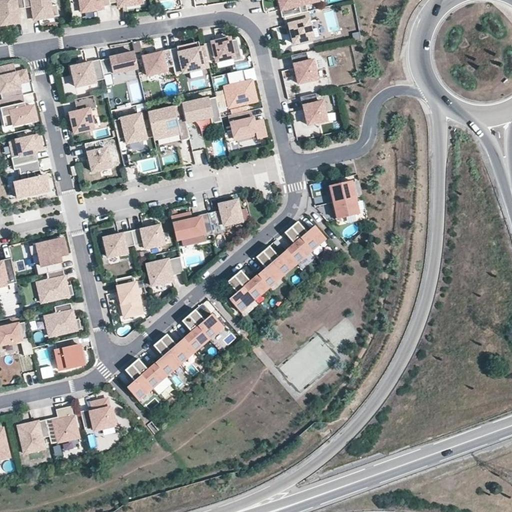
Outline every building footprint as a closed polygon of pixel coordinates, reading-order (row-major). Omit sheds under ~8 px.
[(22,0),(0,0),(0,25),(20,23),(18,7),(24,7),(22,0)] [(22,0),(24,7),(32,6),(34,20),(59,16),(58,5),(51,4),(51,2),(50,0),(22,0)] [(110,0),(82,0),(84,10),(103,7),(111,1),(110,0)] [(281,0),(286,20),(313,13),(311,5),(321,2),(320,0),(281,0)] [(313,13),(286,20),(289,25),(292,25),(296,42),(313,37),(309,22),(314,20),(313,13)] [(235,39),(204,47),(207,60),(229,54),(231,62),(240,60),(235,39)] [(178,48),(171,49),(174,66),(176,74),(209,66),(207,60),(204,47),(179,53),(178,48)] [(171,49),(143,55),(148,76),(170,71),(169,67),(174,66),(171,49)] [(138,67),(134,52),(100,61),(104,76),(138,67)] [(305,54),(292,57),(298,84),(319,80),(314,60),(307,61),(305,54)] [(98,57),(71,65),(76,84),(104,76),(100,61),(98,57)] [(0,87),(3,99),(21,94),(18,81),(28,79),(26,71),(18,73),(15,63),(0,66),(0,87)] [(240,73),(230,75),(232,84),(226,88),(229,106),(256,102),(252,80),(242,82),(240,73)] [(317,93),(301,96),(307,127),(328,122),(324,101),(318,102),(317,93)] [(0,114),(1,115),(12,113),(13,124),(38,120),(35,106),(26,107),(21,94),(3,99),(0,99),(0,114)] [(76,100),(79,111),(72,113),(77,133),(94,128),(89,110),(98,108),(94,95),(76,100)] [(224,121),(217,97),(184,105),(188,121),(211,115),(213,124),(224,121)] [(192,139),(184,105),(150,114),(156,137),(180,131),(183,141),(192,139)] [(251,113),(232,117),(235,134),(249,130),(252,143),(269,139),(264,120),(253,123),(251,113)] [(148,143),(143,118),(114,124),(122,141),(127,140),(129,147),(148,143)] [(39,137),(11,144),(14,159),(10,160),(13,169),(37,163),(34,152),(42,150),(39,137)] [(102,151),(99,140),(85,144),(93,173),(113,168),(108,149),(102,151)] [(193,151),(194,164),(204,163),(203,150),(193,151)] [(37,163),(13,169),(14,173),(21,171),(24,181),(13,184),(17,199),(48,191),(45,177),(36,179),(34,172),(39,171),(37,163)] [(352,182),(329,188),(333,205),(356,199),(352,182)] [(360,215),(356,199),(333,205),(338,220),(360,215)] [(221,211),(209,213),(214,234),(225,231),(224,225),(242,221),(237,200),(220,205),(221,211)] [(214,234),(209,213),(201,215),(201,217),(193,219),(192,213),(172,218),(178,242),(214,234)] [(292,228),(312,251),(326,239),(316,227),(309,232),(299,222),(292,228)] [(141,228),(131,230),(134,244),(142,243),(143,248),(161,244),(157,226),(143,229),(141,228)] [(298,262),(312,251),(292,228),(285,232),(295,244),(288,250),(298,262)] [(122,234),(104,238),(108,256),(127,252),(126,247),(134,244),(131,230),(123,232),(122,234)] [(63,240),(30,247),(32,255),(39,254),(41,262),(36,262),(39,273),(63,268),(60,254),(66,253),(63,240)] [(283,274),(298,262),(288,250),(279,258),(270,245),(263,251),(283,274)] [(269,287),(283,274),(263,251),(257,258),(266,269),(259,276),(269,287)] [(181,257),(149,265),(154,285),(185,277),(181,257)] [(0,286),(18,282),(13,259),(0,262),(0,286)] [(62,269),(48,272),(49,281),(38,283),(42,301),(74,294),(71,285),(66,285),(62,269)] [(255,298),(269,287),(259,276),(253,281),(242,269),(234,277),(255,298)] [(134,275),(116,280),(125,316),(143,313),(134,275)] [(240,312),(255,298),(234,277),(229,283),(239,293),(231,300),(240,312)] [(71,303),(56,306),(57,314),(46,317),(51,335),(82,328),(80,319),(75,321),(71,303)] [(196,310),(189,316),(209,339),(223,326),(213,315),(206,321),(196,310)] [(193,332),(185,339),(195,351),(209,339),(189,316),(182,321),(193,332)] [(26,322),(0,328),(0,341),(1,345),(29,338),(26,322)] [(168,334),(161,340),(181,363),(195,351),(185,339),(177,346),(168,334)] [(80,337),(55,343),(62,368),(89,362),(85,349),(79,351),(78,346),(82,345),(80,337)] [(181,363),(161,340),(154,345),(164,357),(156,364),(166,375),(181,363)] [(139,359),(132,364),(152,388),(166,375),(156,364),(149,370),(139,359)] [(152,388),(132,364),(126,370),(136,381),(127,389),(138,400),(152,388)] [(42,380),(54,377),(51,366),(39,369),(42,380)] [(158,394),(170,385),(167,380),(155,390),(158,394)] [(81,412),(85,430),(95,427),(96,430),(117,425),(113,407),(111,407),(109,399),(94,402),(95,409),(81,412)] [(74,433),(68,407),(58,410),(59,417),(45,421),(49,436),(52,443),(70,439),(70,434),(74,433)] [(45,421),(19,426),(24,454),(44,448),(42,438),(49,436),(45,421)] [(3,430),(0,430),(0,459),(9,457),(3,430)]
